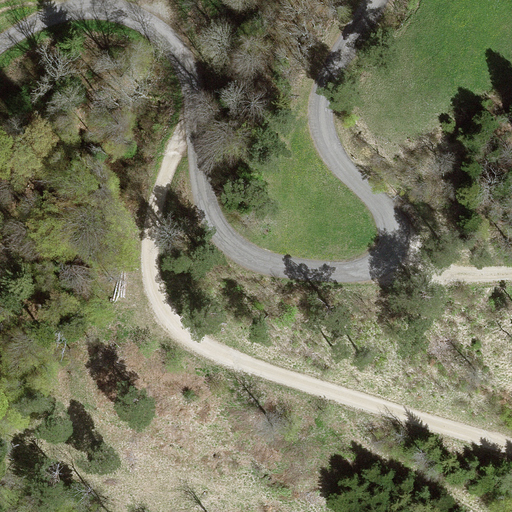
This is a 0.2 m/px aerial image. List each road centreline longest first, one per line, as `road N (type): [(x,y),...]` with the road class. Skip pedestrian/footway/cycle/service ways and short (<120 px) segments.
road 1 (unclassified): [(0,47),(77,6),(115,7),(152,21),(185,63),(205,202),(224,237),(274,264),(352,271),(384,256),(390,225),(334,154),(322,95),(335,57),(373,0)]
road 2 (track): [(195,116),(162,176),(150,231),(154,289),(179,332),(329,393),(511,446)]
road 3 (track): [(329,393),(349,429),(380,456),(480,511)]
road 4 (track): [(365,268),(430,276),(511,272)]
